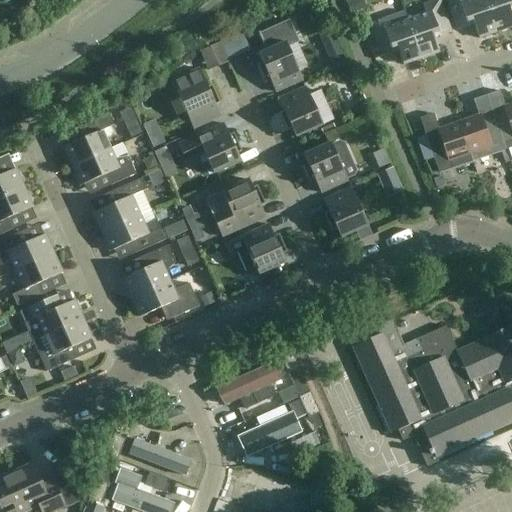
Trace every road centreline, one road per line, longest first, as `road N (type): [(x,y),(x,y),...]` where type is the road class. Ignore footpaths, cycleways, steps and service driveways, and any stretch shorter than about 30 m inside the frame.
road 1 (residential): [(131,375),(44,163)]
road 2 (residential): [(327,287),(244,94)]
road 3 (unclassified): [(511,245),(476,230),(456,232),(327,287)]
road 4 (unclassified): [(327,287),(172,357)]
road 5 (residential): [(200,511),(214,473),(209,435),(172,357)]
road 6 (tertiary): [(0,80),(49,62),(130,0)]
road 7 (unclassified): [(131,375),(0,434)]
